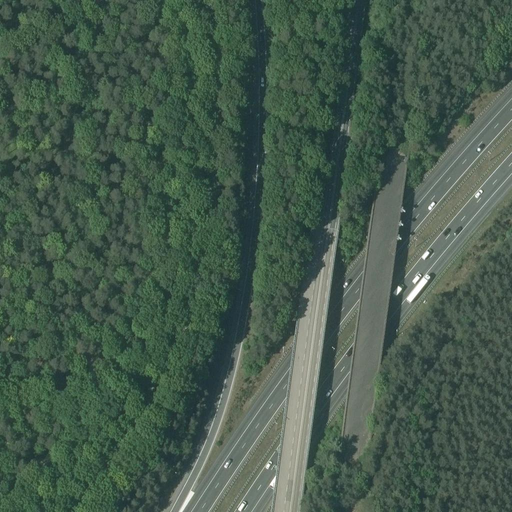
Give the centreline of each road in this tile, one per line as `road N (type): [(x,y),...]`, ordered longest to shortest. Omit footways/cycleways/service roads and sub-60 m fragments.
road 1 (tertiary): [(76,511),(157,389),(203,267),(216,166),(217,57),(207,0)]
road 2 (motorway): [(257,0),(262,118),(250,263),(222,403),(177,511)]
road 3 (primary): [(291,511),(358,0)]
road 4 (motorway): [(511,104),(356,285),(196,511)]
road 5 (motorway): [(249,511),(399,302),(511,171)]
